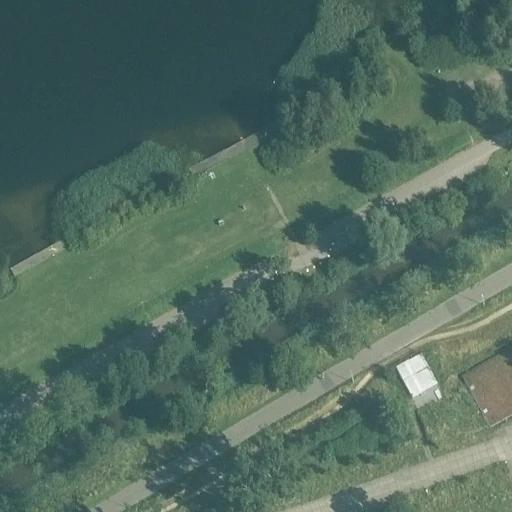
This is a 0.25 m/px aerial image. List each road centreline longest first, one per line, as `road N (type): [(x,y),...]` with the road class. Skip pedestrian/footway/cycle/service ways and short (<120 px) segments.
road 1 (unclassified): [(102,511),(511,274)]
road 2 (unknown): [(162,511),(339,408),(369,372)]
road 3 (unknown): [(511,308),(369,372)]
